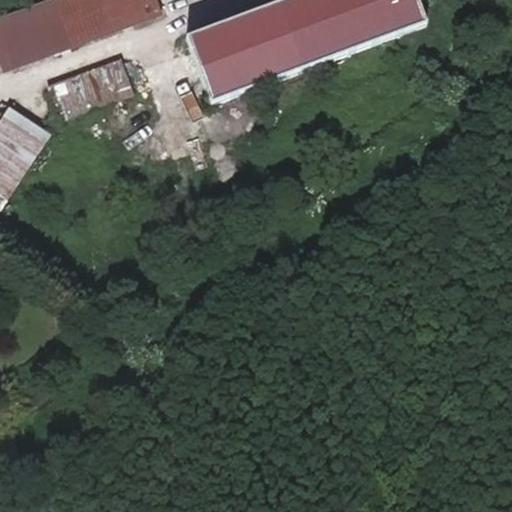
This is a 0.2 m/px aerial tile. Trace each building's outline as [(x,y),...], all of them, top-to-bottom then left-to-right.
[(168,0),(55,0),(0,20),(17,66),(172,9),(168,0)] [(419,0),(291,0),(225,25),(252,94),(429,25),(419,0)] [(252,94),(225,25),(194,39),(219,107),(252,94)] [(145,92),(132,55),(57,83),(71,119),(145,92)] [(15,119),(6,131),(47,161),(54,149),(15,119)] [(0,222),(47,161),(6,131),(0,139),(0,222)]
